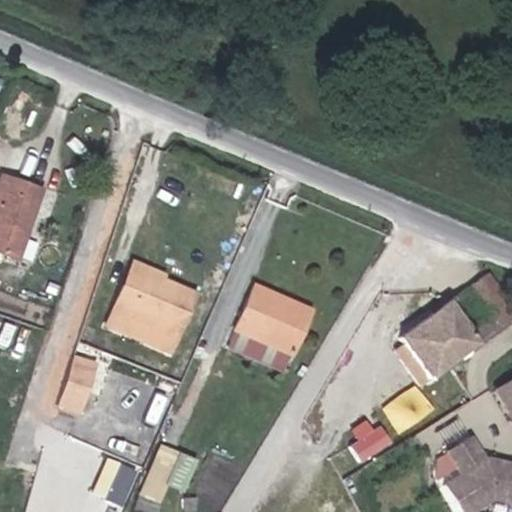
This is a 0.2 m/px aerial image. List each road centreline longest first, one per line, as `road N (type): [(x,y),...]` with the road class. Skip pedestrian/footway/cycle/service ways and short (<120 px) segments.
road 1 (residential): [(511,255),(0,40)]
road 2 (unknown): [(411,214),(232,511)]
